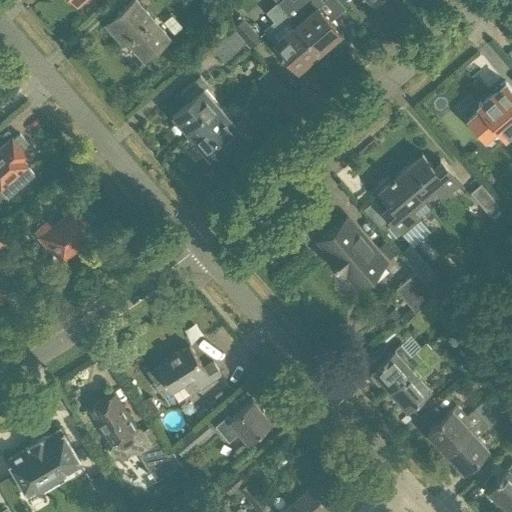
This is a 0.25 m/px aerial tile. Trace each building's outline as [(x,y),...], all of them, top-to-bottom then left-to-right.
[(144,59),(170,36),(137,0),(132,0),(105,24),(124,44),(128,41),(144,59)] [(277,0),(279,2),(320,50),(341,32),(318,6),(324,0),(293,0),(277,0)] [(298,68),(320,50),(279,2),(268,11),(275,20),(265,30),(282,49),(280,50),(282,52),(283,51),(298,68)] [(250,45),(260,36),(242,16),(232,25),(250,45)] [(224,61),(245,42),(231,26),(210,45),(224,61)] [(277,98),(287,89),(268,68),(259,77),(277,98)] [(191,135),(222,109),(204,89),(209,85),(201,76),(181,93),(189,102),(173,115),(174,116),(176,114),(185,125),(183,126),(191,135)] [(511,110),(511,88),(505,81),(478,104),(480,106),(468,117),(485,138),(499,126),(496,124),(511,110)] [(233,123),(222,109),(191,135),(209,156),(209,157),(233,137),(235,139),(253,124),(244,113),(233,123)] [(33,172),(21,159),(27,154),(24,151),(31,146),(20,133),(13,139),(12,138),(0,148),(0,186),(7,195),(33,172)] [(435,168),(430,161),(422,152),(401,170),(426,199),(438,189),(444,196),(461,182),(441,158),(440,159),(442,162),(435,168)] [(426,199),(401,170),(395,175),(394,174),(390,178),(391,179),(379,189),(392,205),(385,210),(383,208),(382,208),(402,232),(419,217),(413,210),(426,199)] [(488,212),(499,203),(481,182),(470,191),(488,212)] [(95,232),(74,209),(52,229),(46,223),(35,233),(50,250),(52,248),(63,261),(95,232)] [(363,280),(385,261),(346,216),(319,239),(328,250),(325,252),(343,273),(351,267),(363,280)] [(394,222),(388,227),(396,236),(402,231),(394,222)] [(0,247),(8,241),(0,231),(0,247)] [(11,255),(26,241),(22,236),(6,250),(11,255)] [(386,239),(379,245),(389,257),(397,251),(386,239)] [(400,252),(416,270),(424,280),(435,292),(444,284),(433,272),(435,271),(410,243),(400,252)] [(415,311),(435,293),(435,292),(424,280),(416,270),(395,288),(415,311)] [(441,305),(444,303),(436,294),(434,296),(413,315),(420,324),(441,305)] [(395,308),(384,317),(389,323),(400,314),(395,308)] [(396,348),(373,368),(375,371),(371,375),(381,386),(385,382),(389,387),(433,349),(426,341),(410,354),(400,342),(395,347),(396,348)] [(206,366),(191,343),(157,365),(149,370),(163,393),(172,388),(179,399),(222,372),(215,360),(206,366)] [(408,408),(431,388),(421,377),(432,368),(430,366),(440,358),(433,349),(389,387),(408,408)] [(467,370),(478,361),(471,353),(460,362),(467,370)] [(497,386),(489,393),(498,404),(495,407),(492,404),(489,407),(496,416),(511,402),(497,386)] [(148,446),(136,427),(136,426),(114,393),(91,408),(112,441),(110,449),(114,456),(122,458),(129,453),(130,450),(138,452),(139,451),(157,480),(177,467),(159,439),(148,446)] [(457,404),(428,431),(445,449),(470,427),(482,416),(489,423),(496,416),(489,407),(492,404),(495,407),(498,404),(489,393),(467,414),(457,404)] [(151,396),(142,401),(151,415),(160,410),(151,396)] [(271,419),(254,399),(253,398),(231,417),(228,414),(217,424),(230,439),(240,430),(248,439),(272,420),(271,419)] [(465,470),(489,447),(477,434),(489,423),(482,416),(470,427),(445,449),(465,470)] [(183,455),(213,428),(206,419),(175,446),(183,455)] [(9,458),(28,492),(68,468),(69,470),(81,462),(60,428),(46,436),(45,435),(26,447),(27,448),(9,458)] [(284,453),(279,458),(286,466),(291,461),(284,453)] [(294,480),(302,472),(293,461),(284,468),(294,480)] [(489,490),(511,509),(511,508),(511,463),(500,477),(499,476),(496,479),(497,480),(489,490)] [(104,502),(119,493),(104,470),(89,479),(104,502)] [(246,481),(239,472),(223,484),(230,493),(246,481)] [(184,499),(196,491),(188,478),(175,486),(184,499)] [(274,511),(266,502),(267,502),(249,481),(240,489),(260,511),(274,511)] [(305,511),(321,511),(330,504),(312,483),(294,499),(305,511)] [(305,511),(294,499),(278,511),(305,511)]
